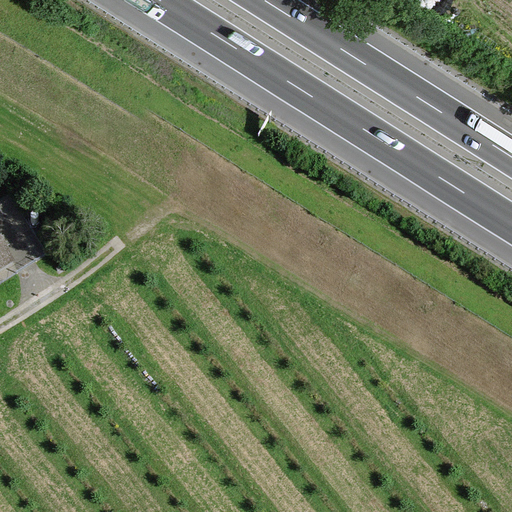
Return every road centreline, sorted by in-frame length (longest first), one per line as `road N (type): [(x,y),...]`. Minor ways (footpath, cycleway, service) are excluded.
road 1 (motorway): [(156,0),(511,226)]
road 2 (motorway): [(511,160),(258,0)]
road 3 (track): [(122,242),(0,326)]
